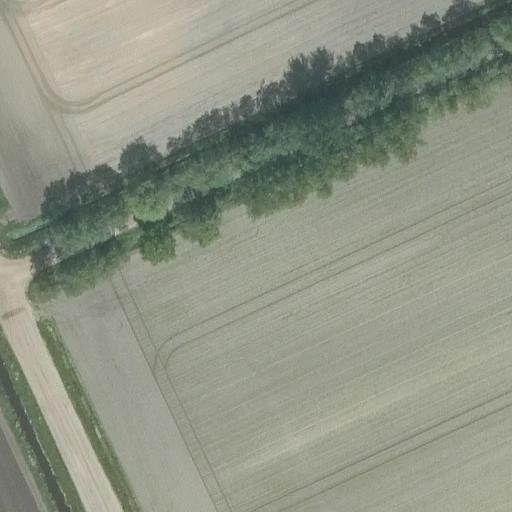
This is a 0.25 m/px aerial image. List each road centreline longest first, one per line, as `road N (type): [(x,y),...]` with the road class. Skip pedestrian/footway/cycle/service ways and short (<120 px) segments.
road 1 (unclassified): [(0,272),(20,272),(511,44)]
road 2 (track): [(101,511),(0,294)]
